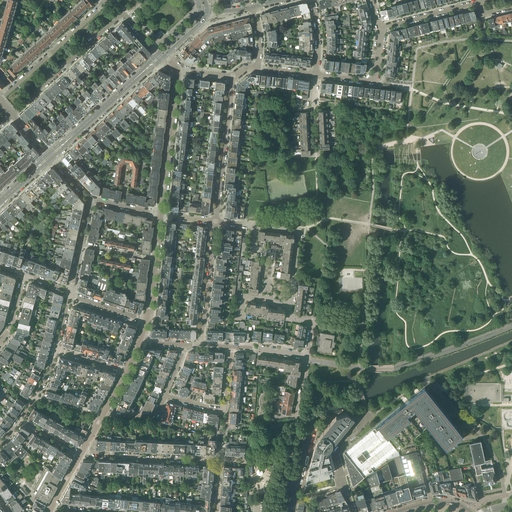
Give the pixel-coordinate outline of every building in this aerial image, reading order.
[(7,0),(6,5),(16,8),(18,1),(15,0),(7,0)] [(83,0),(81,0),(77,5),(83,12),(89,6),(83,0)] [(327,10),(327,9),(324,0),(318,0),(321,9),(323,9),(324,14),(324,16),(328,15),(328,13),(327,10)] [(338,9),(336,0),(329,0),(331,6),(337,4),(338,9)] [(346,5),(345,2),(344,0),(336,0),(338,9),(338,10),(339,12),(341,12),(340,8),(339,6),(340,6),(340,3),(342,3),(343,6),(346,5)] [(306,21),(311,20),(309,13),(309,11),(307,2),(302,3),(303,8),(300,9),(301,14),(304,13),(303,13),(304,13),(305,16),(306,21)] [(303,8),(302,3),(293,6),(296,15),(296,16),(301,15),(301,14),(300,9),(303,8)] [(6,5),(4,13),(14,16),(16,8),(6,5)] [(77,5),(70,10),(77,18),(83,12),(77,5)] [(296,15),(293,6),(288,7),(289,12),(286,13),(287,17),(287,18),(291,17),(290,16),(296,15)] [(289,12),(288,7),(279,9),(282,19),(287,17),(286,13),(289,12)] [(279,9),(271,12),(272,17),(275,16),(277,20),(282,19),(279,9)] [(70,10),(64,16),(71,23),(77,18),(70,10)] [(470,21),(473,20),(474,23),(476,23),(476,19),(473,11),(471,11),(470,11),(469,11),(469,12),(468,12),(470,21)] [(272,17),(271,12),(266,13),(268,22),(273,21),(273,22),(277,21),(277,20),(275,16),(272,17)] [(3,17),(2,19),(2,21),(12,24),(12,23),(13,20),(14,16),(4,13),(3,16),(3,17)] [(266,31),(267,31),(271,30),(270,27),(268,22),(266,13),(260,14),(262,24),(264,23),(266,31)] [(64,16),(58,21),(66,29),(71,23),(64,16)] [(247,36),(252,35),(252,32),(251,29),(251,26),(249,18),(243,19),(247,36)] [(440,19),(438,20),(440,29),(440,31),(446,30),(445,27),(443,18),(440,19)] [(242,37),(247,36),(243,19),(240,20),(238,21),(240,29),(242,37)] [(2,21),(0,26),(0,28),(10,31),(12,24),(2,21)] [(58,21),(53,26),(60,34),(66,29),(58,21)] [(235,21),(232,22),(235,32),(237,39),(242,37),(240,29),(238,21),(237,21),(235,21)] [(122,22),(111,32),(114,35),(117,33),(125,25),(122,22)] [(231,40),(237,39),(235,32),(232,22),(227,23),(224,24),(221,25),(224,36),(225,42),(228,41),(231,40)] [(128,29),(125,25),(117,33),(120,36),(128,29)] [(223,42),(224,42),(225,42),(224,36),(221,25),(220,25),(218,25),(218,26),(216,26),(218,35),(219,38),(220,43),(223,42)] [(53,26),(47,32),(54,39),(55,40),(57,38),(57,37),(60,34),(53,26)] [(214,45),(219,43),(220,43),(219,38),(218,35),(216,26),(215,26),(213,27),(210,28),(212,36),(214,45)] [(214,45),(212,36),(210,28),(210,27),(207,28),(204,30),(204,31),(198,36),(210,49),(214,45)] [(0,28),(0,36),(7,39),(10,31),(0,28)] [(132,33),(128,29),(120,36),(124,41),(132,33)] [(402,29),(390,32),(398,40),(398,39),(399,41),(404,39),(404,38),(402,29)] [(47,32),(41,37),(48,45),(51,42),(52,42),(54,40),(54,39),(47,32)] [(111,32),(107,36),(114,43),(118,40),(117,39),(115,37),(114,35),(111,32)] [(390,32),(389,44),(398,45),(398,40),(390,32)] [(131,42),(136,38),(132,33),(124,41),(123,41),(125,43),(127,41),(129,43),(127,44),(128,45),(129,44),(129,43),(131,42)] [(237,39),(237,44),(253,42),(252,35),(247,36),(242,37),(237,39)] [(107,36),(103,40),(112,49),(116,45),(114,43),(107,36)] [(204,54),(210,49),(198,36),(190,44),(196,51),(199,53),(203,58),(204,57),(204,54)] [(41,37),(35,42),(42,50),(48,45),(41,37)] [(135,46),(145,57),(150,53),(140,42),(136,38),(131,42),(135,46)] [(103,40),(99,43),(105,50),(108,48),(113,54),(115,53),(112,49),(103,40)] [(35,42),(29,48),(36,55),(42,50),(35,42)] [(237,44),(238,49),(238,53),(240,54),(240,59),(246,59),(247,51),(247,47),(247,45),(248,45),(253,45),(253,42),(237,44)] [(95,47),(105,58),(106,58),(107,57),(109,55),(108,53),(105,50),(99,43),(95,47)] [(200,60),(203,58),(199,53),(196,51),(190,44),(186,47),(194,56),(197,60),(197,63),(198,63),(198,62),(199,62),(199,60),(200,60)] [(131,50),(141,61),(144,59),(145,57),(135,46),(131,50)] [(95,47),(91,50),(97,57),(100,55),(103,59),(105,58),(95,47)] [(180,54),(184,58),(188,55),(191,59),(194,56),(186,47),(184,49),(180,53),(180,54)] [(29,48),(24,53),(30,60),(31,61),(36,55),(29,48)] [(230,52),(236,59),(237,58),(240,59),(240,54),(238,53),(238,49),(235,49),(232,51),(231,49),(229,50),(230,52)] [(91,50),(87,54),(96,64),(98,62),(95,59),(97,57),(91,50)] [(126,54),(137,65),(139,63),(141,61),(131,50),(126,54)] [(216,63),(217,54),(217,53),(209,52),(207,52),(206,53),(205,57),(208,58),(208,62),(216,63)] [(227,59),(227,65),(229,65),(229,64),(236,59),(230,52),(226,55),(228,58),(227,59)] [(24,53),(17,59),(24,66),(30,60),(24,53)] [(96,64),(87,54),(83,57),(90,65),(91,63),(95,68),(98,66),(97,65),(96,64)] [(123,58),(133,69),(135,67),(137,65),(126,54),(124,56),(125,56),(123,58)] [(83,57),(79,61),(88,71),(90,69),(87,67),(90,65),(83,57)] [(118,61),(128,73),(130,71),(133,69),(123,58),(121,60),(120,59),(118,61)] [(17,59),(11,65),(18,72),(24,66),(17,59)] [(79,61),(75,65),(81,72),(84,70),(86,72),(88,75),(90,73),(88,71),(79,61)] [(116,68),(124,76),(127,74),(128,73),(118,61),(116,63),(118,66),(116,68)] [(18,72),(11,65),(11,66),(7,70),(11,74),(13,77),(18,72)] [(75,65),(71,68),(82,80),(83,81),(85,84),(87,83),(82,77),(84,75),(81,72),(75,65)] [(11,83),(14,80),(9,75),(1,67),(0,68),(0,69),(1,70),(4,74),(8,77),(7,78),(10,83),(11,83)] [(110,69),(120,81),(122,79),(124,76),(116,68),(114,70),(112,67),(110,69)] [(78,82),(79,85),(83,81),(82,80),(71,68),(68,72),(76,81),(77,83),(78,82)] [(108,75),(116,84),(118,82),(120,81),(110,69),(108,71),(110,73),(108,75)] [(155,73),(153,75),(159,83),(163,79),(170,80),(171,77),(170,77),(171,76),(170,76),(166,74),(166,73),(165,72),(164,72),(163,72),(163,73),(159,71),(158,71),(157,71),(155,73)] [(68,72),(64,75),(75,88),(77,86),(74,83),(76,81),(68,72)] [(101,76),(112,88),(113,86),(116,84),(108,75),(106,77),(102,73),(100,75),(101,76)] [(250,74),(245,77),(249,82),(250,83),(254,83),(255,75),(250,74)] [(64,75),(60,79),(69,88),(71,87),(74,89),(75,88),(64,75)] [(149,79),(154,85),(157,89),(158,88),(159,89),(166,90),(165,89),(159,83),(153,75),(149,79)] [(100,83),(108,92),(110,90),(112,88),(101,76),(99,78),(102,81),(100,83)] [(245,77),(239,82),(242,86),(243,85),(245,88),(250,84),(250,83),(249,82),(245,77)] [(184,85),(187,86),(193,87),(194,83),(192,83),(192,79),(188,78),(185,78),(185,82),(184,82),(184,85)] [(69,88),(60,79),(56,82),(67,94),(70,97),(72,96),(72,95),(74,94),(69,88)] [(143,84),(151,92),(155,88),(154,86),(154,85),(149,79),(143,84)] [(170,80),(163,79),(159,83),(165,89),(166,90),(166,91),(166,92),(169,92),(170,80)] [(209,84),(212,84),(212,81),(210,81),(201,80),(200,86),(201,86),(201,88),(204,88),(206,88),(209,89),(209,87),(209,84)] [(213,89),(215,90),(216,90),(224,90),(225,87),(225,85),(225,83),(223,83),(223,82),(216,82),(212,81),(212,84),(213,84),(213,85),(214,85),(213,89)] [(56,82),(52,85),(59,92),(61,90),(65,95),(67,94),(56,82)] [(93,84),(103,96),(105,94),(108,92),(100,83),(97,85),(95,82),(93,84)] [(237,84),(236,92),(245,93),(245,88),(243,85),(242,86),(239,82),(237,84)] [(91,90),(99,100),(102,97),(103,96),(93,84),(91,86),(93,88),(91,90)] [(143,84),(135,91),(144,100),(149,106),(150,107),(151,105),(153,99),(154,96),(151,93),(151,92),(143,84)] [(52,85),(49,89),(59,101),(61,99),(59,97),(61,95),(59,92),(52,85)] [(183,93),(191,94),(192,92),(194,92),(194,89),(187,88),(187,86),(184,85),(183,93)] [(45,92),(51,99),(53,97),(58,102),(59,101),(49,89),(45,92)] [(84,92),(95,103),(99,100),(91,90),(89,92),(87,90),(84,92)] [(156,96),(154,96),(153,99),(168,100),(169,92),(166,92),(166,91),(158,90),(158,92),(157,96),(156,96)] [(133,94),(131,95),(145,111),(148,109),(140,101),(142,99),(143,100),(144,100),(135,91),(133,94)] [(45,92),(41,96),(52,108),(53,106),(49,101),(51,99),(45,92)] [(80,95),(91,107),(95,103),(84,92),(80,95)] [(76,108),(82,115),(87,111),(76,99),(72,95),(72,96),(70,97),(77,105),(78,105),(76,108)] [(76,99),(87,111),(91,107),(80,95),(76,99)] [(129,97),(126,99),(133,107),(135,105),(143,113),(145,111),(131,95),(129,97)] [(41,96),(37,99),(46,109),(48,107),(50,109),(51,111),(53,109),(52,108),(41,96)] [(46,109),(37,99),(33,103),(39,110),(41,109),(44,111),(45,113),(48,111),(46,109)] [(123,102),(122,103),(136,119),(139,117),(131,109),(133,107),(126,99),(124,102),(123,102)] [(153,99),(151,105),(158,107),(167,108),(168,100),(153,99)] [(33,103),(29,107),(35,114),(37,112),(42,118),(42,117),(45,120),(46,120),(47,119),(46,117),(44,115),(39,110),(33,103)] [(120,105),(117,107),(124,115),(126,113),(134,121),(136,119),(122,103),(120,105)] [(67,107),(78,119),(82,115),(76,108),(73,110),(73,109),(70,105),(67,107)] [(29,107),(25,111),(31,118),(33,116),(35,119),(38,117),(35,114),(29,107)] [(67,115),(74,123),(74,122),(78,119),(67,107),(65,109),(69,113),(69,112),(70,113),(67,115)] [(124,115),(117,107),(114,110),(113,112),(127,127),(130,125),(124,119),(126,117),(124,115)] [(131,202),(132,202),(139,203),(139,204),(147,206),(147,205),(149,205),(149,204),(153,205),(154,201),(155,201),(155,200),(156,200),(157,191),(156,191),(156,188),(157,184),(157,183),(158,183),(159,174),(158,174),(159,166),(160,166),(161,157),(160,157),(161,148),(162,148),(163,140),(162,140),(163,131),(164,131),(165,122),(164,122),(165,114),(166,114),(167,109),(158,108),(158,114),(159,114),(158,117),(156,117),(156,121),(157,121),(156,131),(157,131),(156,138),(155,137),(153,148),(155,149),(154,155),(153,155),(151,166),(153,166),(152,172),(151,172),(150,182),(151,182),(150,184),(150,190),(149,189),(148,196),(150,196),(150,198),(152,198),(150,198),(148,200),(147,202),(145,201),(146,197),(141,196),(140,197),(132,195),(132,194),(128,193),(126,201),(130,202),(131,202)] [(20,115),(27,122),(31,118),(25,111),(20,115)] [(111,113),(108,116),(116,124),(118,123),(125,130),(127,127),(113,112),(111,113)] [(59,115),(70,127),(74,123),(67,115),(65,118),(64,117),(65,116),(61,113),(59,115)] [(59,123),(66,130),(70,127),(59,115),(57,117),(60,120),(61,120),(61,121),(59,123)] [(116,124),(108,116),(106,118),(105,118),(104,120),(118,136),(121,133),(114,126),(116,124)] [(35,126),(36,128),(39,126),(31,118),(27,122),(33,128),(35,126)] [(51,123),(61,134),(65,130),(66,130),(59,123),(56,125),(56,124),(53,120),(51,123)] [(111,133),(116,138),(118,136),(104,120),(102,121),(102,122),(99,124),(106,132),(109,134),(111,133)] [(7,127),(17,138),(22,134),(20,133),(19,131),(12,124),(10,123),(10,124),(7,127)] [(51,131),(57,138),(61,134),(51,123),(49,124),(52,128),(53,128),(51,131)] [(95,128),(109,144),(112,142),(104,133),(106,132),(99,124),(97,126),(96,126),(95,128)] [(39,126),(36,128),(34,130),(45,142),(47,144),(47,145),(50,145),(53,142),(42,130),(40,127),(39,126)] [(15,140),(17,138),(7,127),(3,131),(9,138),(11,136),(15,140)] [(45,128),(42,130),(53,142),(57,138),(51,131),(49,132),(45,128)] [(90,132),(97,140),(98,141),(101,138),(103,140),(102,141),(107,146),(109,144),(95,128),(93,130),(90,132)] [(7,139),(9,138),(3,131),(0,133),(0,136),(9,146),(11,144),(7,139)] [(85,136),(100,152),(103,150),(98,145),(97,145),(94,143),(97,140),(90,132),(87,135),(85,136)] [(22,144),(24,146),(29,142),(22,134),(17,138),(18,139),(20,142),(22,144)] [(7,148),(9,146),(0,136),(0,144),(1,145),(3,143),(7,148)] [(81,141),(90,150),(92,147),(94,148),(93,149),(98,154),(100,152),(85,136),(84,138),(81,141)] [(75,146),(78,149),(79,148),(89,159),(92,157),(88,153),(91,151),(90,150),(81,141),(78,143),(75,146)] [(29,142),(24,146),(35,158),(39,155),(39,153),(29,142)] [(418,151),(420,153),(413,143),(394,150),(412,144),(416,148),(418,151)] [(23,153),(24,154),(31,162),(35,158),(24,146),(22,148),(25,151),(23,153)] [(76,154),(80,158),(83,154),(78,149),(75,146),(72,149),(73,151),(75,152),(75,153),(76,154)] [(473,149),(472,149),(471,151),(471,153),(472,155),(473,157),(474,158),(476,159),(478,160),(480,160),(482,160),(485,158),(487,156),(487,154),(488,151),(487,150),(487,148),(486,149),(486,150),(487,151),(487,153),(486,154),(486,155),(485,156),(484,158),(482,158),(481,159),(479,159),(477,159),(476,158),(475,158),(474,157),(474,156),(473,155),(473,154),(472,152),(472,151),(473,149)] [(81,162),(82,163),(84,162),(80,158),(76,154),(75,153),(75,152),(73,151),(72,149),(68,152),(77,162),(76,163),(78,165),(81,162)] [(68,152),(64,156),(66,158),(67,159),(67,160),(73,165),(76,163),(77,162),(68,152)] [(21,155),(19,157),(27,165),(31,162),(24,154),(22,156),(21,155)] [(61,160),(69,169),(73,165),(67,160),(67,159),(66,158),(64,156),(61,158),(62,159),(61,160)] [(18,160),(16,162),(22,170),(27,165),(19,157),(17,159),(18,160)] [(14,177),(7,170),(5,172),(1,167),(0,166),(0,164),(0,165),(1,164),(0,162),(0,175),(1,176),(0,176),(0,179),(4,184),(5,185),(6,184),(10,181),(14,177)] [(9,168),(7,170),(14,177),(22,170),(16,162),(14,164),(13,163),(8,167),(9,168)] [(69,169),(73,172),(74,171),(76,169),(78,168),(82,163),(81,162),(78,165),(76,163),(73,165),(69,169)] [(73,172),(76,176),(82,170),(81,168),(84,165),(82,163),(78,168),(76,169),(74,171),(73,172)] [(47,171),(54,179),(54,178),(58,174),(53,168),(51,168),(47,171)] [(76,176),(79,179),(81,178),(80,177),(82,176),(83,176),(84,175),(84,174),(89,170),(87,169),(86,170),(85,168),(83,170),(82,170),(76,176)] [(79,179),(82,183),(89,176),(92,174),(89,170),(84,174),(84,175),(83,176),(82,176),(80,177),(81,178),(79,179)] [(45,182),(48,185),(49,186),(51,184),(50,183),(54,179),(47,171),(43,175),(43,176),(47,180),(45,182)] [(54,179),(59,185),(60,184),(64,181),(58,174),(54,178),(54,179)] [(82,183),(86,187),(97,176),(95,174),(92,177),(92,179),(89,176),(82,183)] [(36,181),(44,189),(48,185),(45,182),(47,180),(43,176),(41,177),(36,181)] [(86,187),(89,191),(97,184),(94,181),(97,182),(100,179),(97,176),(86,187)] [(119,185),(120,179),(115,178),(115,180),(111,179),(111,184),(110,184),(110,186),(115,187),(116,184),(119,185)] [(34,192),(37,195),(38,196),(40,194),(39,193),(44,189),(36,181),(32,185),(32,186),(36,190),(34,192)] [(60,184),(59,185),(57,188),(59,190),(51,197),(53,200),(55,198),(69,186),(64,181),(60,184)] [(97,184),(89,191),(92,194),(100,196),(100,195),(101,188),(99,186),(101,184),(101,183),(99,182),(97,184)] [(32,199),(35,197),(38,201),(40,199),(38,196),(37,195),(34,192),(36,190),(32,186),(30,187),(25,191),(32,199)] [(69,186),(55,198),(57,199),(63,194),(65,196),(72,189),(69,186)] [(103,193),(102,196),(106,197),(106,196),(115,198),(115,199),(119,200),(121,192),(117,191),(116,192),(109,190),(109,189),(104,188),(103,193)] [(72,189),(65,196),(67,198),(61,203),(62,205),(75,193),(72,189)] [(20,196),(31,208),(34,205),(30,201),(32,199),(25,191),(20,196)] [(75,193),(62,205),(64,207),(70,201),(72,203),(74,201),(79,197),(75,193)] [(16,200),(22,207),(25,206),(29,210),(31,208),(20,196),(16,200)] [(202,196),(201,204),(210,205),(210,198),(211,197),(202,196)] [(79,197),(74,201),(75,201),(73,208),(83,210),(84,203),(79,197)] [(11,204),(22,216),(25,214),(21,209),(22,207),(16,200),(11,204)] [(186,212),(189,212),(190,203),(190,202),(187,202),(187,205),(181,204),(182,201),(179,201),(170,200),(169,205),(186,207),(186,212)] [(7,208),(16,219),(18,217),(20,219),(21,217),(22,219),(25,222),(26,221),(22,216),(11,204),(9,206),(8,206),(7,207),(7,208)] [(202,205),(201,214),(205,214),(205,213),(207,214),(208,214),(208,213),(209,213),(209,212),(210,205),(201,204),(201,205),(202,205)] [(227,204),(226,211),(244,213),(245,207),(240,206),(237,206),(235,205),(227,204)] [(2,212),(13,224),(18,220),(16,219),(7,208),(6,209),(5,208),(4,210),(2,212)] [(97,219),(99,220),(100,216),(101,215),(99,212),(97,210),(97,209),(97,210),(96,211),(96,213),(95,213),(95,215),(94,214),(93,218),(97,219)] [(111,218),(114,218),(116,212),(111,211),(112,210),(107,209),(106,216),(105,218),(106,218),(111,219),(111,218)] [(82,214),(68,211),(64,211),(63,213),(68,214),(72,215),(71,217),(81,219),(82,214)] [(244,213),(226,211),(225,217),(226,217),(243,219),(244,213)] [(0,214),(0,219),(4,224),(6,222),(10,227),(13,224),(2,212),(0,214)] [(117,220),(123,221),(125,213),(120,212),(120,213),(116,212),(114,218),(118,219),(117,220)] [(128,221),(131,222),(133,216),(129,215),(129,214),(125,213),(123,221),(128,223),(128,221)] [(135,224),(139,225),(141,217),(137,216),(137,217),(133,216),(131,222),(135,223),(135,224)] [(144,224),(145,226),(151,221),(147,220),(147,219),(146,219),(146,218),(141,217),(139,225),(140,225),(141,221),(145,222),(144,224)] [(99,220),(97,219),(93,218),(92,223),(93,223),(92,227),(98,229),(99,224),(100,225),(101,221),(101,220),(99,220)] [(79,224),(63,220),(62,220),(61,220),(60,221),(61,222),(65,223),(65,225),(78,229),(79,224)] [(144,231),(152,232),(153,227),(152,227),(152,226),(151,226),(151,221),(145,226),(146,227),(148,227),(148,231),(144,231)] [(78,229),(65,225),(64,228),(61,227),(60,230),(77,234),(78,229)] [(97,231),(98,229),(92,227),(91,231),(90,231),(89,236),(96,237),(97,237),(99,231),(97,231)] [(63,236),(67,237),(76,239),(77,234),(60,230),(60,232),(63,233),(63,236)] [(144,236),(144,240),(150,240),(151,236),(152,232),(144,231),(143,236),(144,236)] [(284,243),(283,251),(292,252),(294,235),(280,233),(279,243),(284,243)] [(104,244),(111,246),(112,241),(112,239),(106,237),(105,241),(105,242),(104,244)] [(75,244),(58,240),(58,242),(65,244),(65,246),(74,248),(75,244)] [(142,248),(143,248),(150,249),(150,245),(150,244),(150,240),(144,240),(144,243),(142,243),(142,248)] [(60,248),(56,247),(56,250),(73,254),(74,248),(65,246),(60,245),(60,248)] [(13,254),(10,253),(7,262),(12,264),(15,252),(17,248),(15,247),(14,247),(13,250),(14,251),(13,254)] [(30,260),(31,257),(28,255),(29,252),(25,251),(26,250),(25,250),(24,249),(22,248),(20,248),(18,253),(15,252),(12,264),(17,266),(26,269),(29,259),(30,260)] [(63,256),(72,259),(73,254),(56,250),(55,252),(63,253),(63,255),(63,256)] [(85,258),(84,262),(90,263),(91,260),(92,260),(93,255),(92,255),(85,253),(84,257),(85,258)] [(32,255),(31,257),(30,260),(29,259),(26,269),(32,271),(35,261),(36,258),(37,257),(34,255),(33,255),(32,255)] [(54,258),(56,259),(61,261),(71,264),(72,259),(63,256),(59,255),(59,257),(52,255),(51,257),(54,258)] [(41,263),(37,273),(43,275),(46,267),(46,265),(43,264),(45,258),(43,257),(41,263)] [(32,271),(37,273),(41,263),(38,262),(39,259),(36,258),(35,261),(32,271)] [(61,261),(56,259),(56,260),(55,263),(66,267),(70,268),(71,264),(61,261)] [(248,272),(251,272),(260,273),(260,270),(263,270),(263,265),(261,265),(261,262),(249,260),(248,272)] [(47,277),(51,265),(52,262),(50,261),(48,268),(46,267),(43,275),(47,277)] [(90,263),(84,262),(83,266),(82,270),(90,272),(91,267),(90,267),(90,263)] [(140,269),(140,272),(146,273),(147,269),(148,269),(148,264),(141,263),(140,263),(139,269),(140,269)] [(64,272),(61,282),(66,284),(70,268),(66,267),(64,272)] [(79,292),(85,294),(87,287),(88,287),(91,275),(92,274),(81,272),(80,278),(77,290),(78,292),(79,292)] [(138,276),(138,281),(146,282),(147,278),(146,278),(146,273),(140,272),(140,276),(138,276)] [(3,281),(4,281),(14,284),(16,279),(15,278),(5,274),(3,281)] [(99,277),(91,275),(88,287),(87,287),(85,294),(93,297),(99,277)] [(101,296),(104,297),(107,289),(109,281),(110,279),(110,278),(107,278),(102,277),(100,276),(99,276),(99,277),(93,297),(100,299),(101,296)] [(2,286),(13,289),(14,284),(4,281),(3,286),(2,286)] [(138,286),(138,290),(144,291),(145,286),(146,282),(138,281),(137,286),(138,286)] [(299,282),(298,287),(307,288),(307,289),(311,290),(311,287),(308,287),(308,283),(299,282)] [(29,284),(27,290),(38,294),(40,287),(30,284),(30,283),(29,284)] [(1,287),(0,289),(0,291),(12,295),(13,289),(2,286),(2,287),(1,287)] [(47,290),(40,287),(38,294),(39,294),(40,296),(44,298),(47,290)] [(106,300),(108,301),(113,289),(110,288),(109,290),(107,289),(104,297),(103,299),(104,299),(104,300),(106,301),(106,300)] [(113,303),(114,303),(117,292),(115,291),(115,290),(113,289),(108,301),(111,302),(111,303),(113,303)] [(27,290),(26,295),(37,298),(38,295),(40,296),(39,294),(38,294),(27,290)] [(136,298),(138,298),(144,299),(144,295),(144,291),(138,290),(138,293),(136,293),(136,298)] [(0,297),(10,300),(12,295),(0,291),(0,297)] [(52,296),(54,297),(63,299),(63,296),(63,295),(49,291),(49,293),(53,294),(52,296)] [(117,304),(119,304),(123,292),(120,291),(120,293),(117,292),(114,303),(114,304),(116,304),(117,304)] [(121,306),(124,307),(127,298),(126,297),(127,295),(125,295),(126,293),(123,292),(119,304),(121,305),(121,306)] [(298,292),(297,298),(306,299),(306,300),(309,301),(309,298),(306,298),(307,294),(298,292)] [(26,295),(24,301),(38,304),(39,299),(37,298),(26,295)] [(0,297),(0,303),(9,306),(10,300),(0,297)] [(24,301),(23,306),(35,309),(37,309),(38,304),(24,301)] [(246,315),(257,316),(258,304),(255,304),(255,302),(251,301),(251,304),(247,303),(246,315)] [(257,316),(268,318),(269,308),(269,306),(266,305),(266,303),(262,303),(261,303),(261,305),(258,304),(257,316)] [(23,306),(22,311),(34,314),(35,309),(23,306)] [(73,308),(71,314),(80,316),(81,314),(82,309),(74,307),(73,308)] [(277,307),(277,309),(276,319),(284,320),(285,310),(282,309),(282,307),(277,307)] [(268,318),(276,319),(277,309),(269,308),(268,318)] [(90,312),(82,309),(81,314),(83,315),(83,317),(88,319),(90,312)] [(155,318),(162,319),(173,320),(176,321),(176,317),(168,316),(167,316),(168,313),(165,313),(165,310),(156,309),(156,315),(155,318)] [(20,317),(31,319),(33,320),(34,314),(22,311),(20,317)] [(90,322),(92,323),(95,314),(90,312),(88,319),(87,322),(87,324),(87,325),(89,326),(90,322)] [(71,314),(70,319),(78,322),(80,316),(71,314)] [(99,325),(102,326),(105,317),(100,315),(96,328),(94,334),(96,335),(98,328),(99,325)] [(20,317),(19,322),(31,325),(32,322),(31,321),(31,319),(20,317)] [(106,328),(107,328),(113,330),(117,321),(110,318),(106,328)] [(70,319),(68,324),(77,327),(78,322),(70,319)] [(116,335),(118,331),(120,326),(122,322),(117,321),(113,330),(111,335),(116,336),(116,335)] [(19,322),(18,327),(24,328),(25,327),(27,328),(26,330),(29,330),(32,330),(32,329),(31,329),(32,325),(31,325),(19,322)] [(122,322),(120,326),(135,332),(136,327),(134,326),(122,322)] [(510,323),(510,322),(502,325),(492,330),(479,335),(463,341),(453,345),(445,348),(427,353),(416,357),(410,359),(401,361),(393,364),(392,364),(403,361),(411,359),(421,356),(430,353),(440,349),(449,347),(455,344),(462,342),(468,340),(473,338),(479,335),(485,333),(492,330),(504,325),(510,323)] [(46,328),(45,330),(54,333),(55,328),(44,325),(38,323),(37,325),(39,326),(46,328)] [(297,335),(297,336),(304,337),(306,326),(299,325),(298,331),(296,331),(295,330),(295,335),(296,335),(297,335)] [(118,331),(121,332),(133,337),(135,332),(120,326),(118,331)] [(262,340),(272,341),(273,328),(264,326),(262,340)] [(16,331),(16,332),(26,334),(29,335),(30,332),(33,333),(32,336),(34,337),(36,331),(32,330),(29,330),(26,330),(27,328),(25,327),(24,328),(18,327),(16,331)] [(252,340),(260,341),(261,331),(253,330),(252,340)] [(16,332),(13,336),(25,343),(26,341),(23,339),(26,334),(16,332)] [(120,336),(122,337),(131,341),(133,337),(121,332),(120,336)] [(317,342),(317,345),(318,345),(317,350),(331,352),(332,349),(333,349),(334,346),(334,343),(335,341),(334,341),(335,338),(333,338),(334,335),(321,332),(320,332),(319,337),(318,337),(318,339),(317,340),(317,342)] [(273,342),(277,343),(277,342),(278,343),(279,343),(283,344),(284,334),(280,334),(274,333),(273,342)] [(13,336),(10,341),(21,348),(25,343),(13,336)] [(122,337),(120,342),(129,346),(131,341),(122,337)] [(290,345),(293,345),(296,346),(302,347),(304,339),(296,338),(295,338),(292,337),(292,338),(291,341),(293,342),(293,345),(290,345)] [(80,351),(82,345),(80,344),(73,342),(64,340),(63,345),(64,346),(80,351)] [(9,341),(6,346),(25,356),(28,358),(29,356),(27,355),(22,352),(20,351),(21,348),(10,341),(9,341)] [(41,345),(41,348),(49,350),(50,345),(36,342),(33,341),(32,343),(41,345)] [(84,352),(86,353),(89,344),(82,342),(82,345),(80,351),(84,352)] [(91,354),(94,346),(95,343),(89,342),(89,344),(86,353),(88,353),(91,354)] [(120,342),(118,347),(127,351),(129,346),(120,342)] [(94,355),(97,356),(99,347),(101,343),(99,343),(98,347),(94,346),(91,354),(94,355)] [(108,349),(109,347),(110,345),(109,345),(107,344),(106,346),(102,357),(102,358),(107,359),(109,355),(110,350),(108,349)] [(6,346),(0,353),(15,361),(20,364),(21,363),(22,363),(22,362),(23,361),(23,360),(24,360),(24,359),(24,358),(25,356),(6,346)] [(98,356),(102,357),(106,346),(105,346),(104,349),(99,347),(97,356),(98,357),(98,356)] [(118,347),(116,352),(125,355),(127,351),(118,347)] [(158,359),(159,360),(160,358),(161,356),(162,354),(163,350),(155,349),(153,353),(154,353),(153,354),(159,356),(157,359),(158,359)] [(167,355),(175,359),(175,358),(175,359),(177,353),(177,352),(176,351),(176,350),(169,350),(167,355)] [(125,355),(116,352),(114,351),(112,355),(115,356),(124,360),(125,355)] [(184,364),(189,365),(190,362),(189,362),(190,361),(190,360),(193,360),(194,351),(190,351),(188,353),(188,352),(184,364)] [(0,359),(7,364),(12,367),(12,366),(13,366),(13,365),(14,365),(14,364),(15,363),(15,362),(15,361),(0,353),(0,359)] [(144,363),(149,365),(150,363),(150,362),(152,358),(142,354),(140,359),(145,360),(144,363)] [(165,360),(173,364),(175,359),(167,355),(166,358),(161,356),(160,358),(165,360)] [(262,366),(268,366),(273,367),(278,368),(284,369),(291,370),(290,374),(290,380),(288,380),(287,385),(289,385),(295,386),(296,386),(298,387),(299,381),(300,376),(300,373),(300,370),(301,368),(302,362),(298,361),(296,361),(294,361),(285,360),(280,359),(274,358),(269,357),(264,357),(260,356),(258,356),(258,357),(257,365),(262,366)] [(67,369),(75,372),(77,363),(73,362),(69,360),(60,357),(57,366),(67,369)] [(37,362),(37,363),(45,368),(46,363),(38,360),(35,359),(34,358),(33,360),(37,362)] [(164,362),(162,365),(171,369),(173,364),(165,360),(160,358),(159,360),(164,362)] [(145,360),(140,359),(139,361),(137,366),(146,370),(149,365),(144,363),(145,360)] [(30,365),(28,369),(32,371),(36,363),(33,367),(30,365)] [(45,368),(37,363),(36,363),(32,371),(38,374),(40,372),(41,370),(42,367),(44,368),(45,368)] [(76,375),(79,376),(83,364),(77,363),(75,372),(73,375),(76,376),(76,375)] [(83,375),(86,376),(88,366),(83,364),(79,376),(78,379),(81,380),(83,375)] [(182,369),(190,372),(193,373),(195,368),(192,367),(189,365),(184,364),(182,368),(182,369)] [(161,365),(159,370),(169,374),(171,369),(162,365),(161,365)] [(86,381),(90,382),(94,368),(88,366),(86,376),(88,376),(86,381)] [(144,375),(146,370),(137,366),(135,372),(134,374),(139,376),(140,373),(144,375)] [(5,374),(3,378),(7,382),(9,384),(10,384),(14,386),(15,385),(17,380),(21,372),(13,367),(12,369),(10,372),(9,373),(7,372),(5,373),(5,374)] [(31,374),(30,376),(38,380),(40,376),(38,374),(32,371),(28,369),(27,368),(27,369),(28,370),(27,372),(31,374)] [(94,368),(90,382),(92,383),(93,383),(94,380),(96,380),(98,375),(100,369),(94,368)] [(160,372),(158,375),(167,378),(168,375),(169,374),(159,370),(156,368),(155,370),(160,372)] [(98,375),(104,376),(115,379),(116,376),(116,374),(103,370),(100,369),(98,375)] [(194,379),(194,377),(189,375),(190,372),(182,369),(180,374),(188,377),(191,378),(194,379)] [(66,375),(65,374),(56,372),(54,377),(53,377),(62,379),(63,380),(64,377),(65,378),(66,375)] [(141,383),(144,375),(140,373),(139,376),(134,374),(131,379),(141,383)] [(186,382),(188,377),(180,374),(178,378),(178,379),(186,382)] [(21,377),(26,379),(35,385),(38,380),(30,376),(29,378),(25,375),(24,377),(22,375),(21,377)] [(158,375),(156,380),(165,383),(167,378),(158,375)] [(61,382),(62,379),(53,377),(51,381),(63,385),(64,385),(64,383),(61,382)] [(155,382),(154,385),(162,388),(165,383),(156,380),(152,378),(150,380),(152,381),(153,382),(155,382)] [(20,381),(19,382),(32,389),(35,385),(26,379),(25,381),(22,380),(21,381),(20,381)] [(139,388),(141,383),(131,379),(128,386),(133,389),(134,386),(139,388)] [(15,385),(19,387),(30,394),(32,389),(19,382),(17,380),(15,385)] [(99,383),(98,386),(109,389),(111,386),(112,384),(100,381),(100,384),(99,383)] [(79,384),(74,383),(72,387),(65,401),(70,403),(76,390),(79,384)] [(59,389),(58,388),(49,385),(46,389),(58,393),(59,389)] [(64,390),(62,392),(61,395),(59,400),(65,401),(72,387),(66,385),(66,386),(64,389),(64,390)] [(154,385),(152,390),(160,393),(162,388),(154,385)] [(96,389),(95,392),(107,395),(107,394),(108,391),(109,389),(98,386),(97,389),(96,389)] [(137,391),(139,388),(134,386),(133,389),(128,386),(125,391),(134,395),(135,395),(137,391)] [(30,394),(19,387),(18,389),(19,389),(19,390),(21,391),(20,393),(28,398),(28,397),(30,394)] [(411,397),(377,424),(397,450),(398,449),(427,426),(445,448),(459,438),(463,435),(432,397),(424,387),(411,397)] [(61,395),(58,393),(46,389),(44,394),(44,395),(59,400),(61,395)] [(81,393),(76,390),(70,403),(76,404),(81,393)] [(150,393),(149,395),(158,398),(160,393),(152,390),(150,393)] [(82,393),(81,393),(76,404),(81,406),(85,398),(86,396),(87,393),(82,391),(82,393)] [(132,400),(134,395),(125,391),(121,399),(126,401),(128,398),(132,400)] [(280,396),(279,397),(293,400),(294,393),(285,391),(284,397),(280,396)] [(93,394),(92,397),(104,400),(107,395),(95,392),(94,394),(93,394)] [(148,396),(147,399),(155,403),(158,398),(149,395),(145,393),(144,394),(148,396)] [(6,394),(5,395),(10,399),(11,400),(22,408),(25,404),(17,398),(16,400),(12,398),(6,394)] [(90,400),(90,401),(94,402),(94,403),(101,405),(104,400),(92,397),(91,397),(90,400)] [(293,400),(279,397),(279,398),(278,401),(276,401),(271,400),(270,403),(273,404),(273,402),(277,403),(277,405),(282,406),(281,413),(290,414),(293,400)] [(131,403),(132,400),(128,398),(126,401),(121,399),(119,404),(129,408),(130,408),(132,403),(131,403)] [(155,403),(147,399),(144,406),(142,405),(140,404),(138,408),(138,411),(141,411),(149,412),(152,410),(153,407),(155,403)] [(8,401),(7,403),(20,412),(22,408),(11,400),(14,402),(13,404),(8,401)] [(94,402),(90,401),(89,404),(87,403),(87,406),(87,407),(89,408),(98,409),(101,405),(94,403),(94,402)] [(176,409),(180,410),(181,407),(181,406),(180,406),(178,405),(168,402),(167,403),(166,406),(176,409)] [(10,407),(9,410),(17,415),(20,412),(7,403),(6,404),(10,407)] [(1,410),(3,411),(14,419),(17,415),(9,410),(8,411),(3,408),(1,410)] [(29,418),(33,420),(38,411),(37,410),(34,409),(29,416),(29,418)] [(5,415),(4,416),(11,423),(14,419),(3,411),(2,413),(3,413),(5,415)] [(33,420),(38,423),(43,414),(38,411),(33,420)] [(312,455),(305,479),(305,480),(333,472),(331,462),(328,451),(354,418),(347,412),(336,416),(317,440),(312,455)] [(43,414),(38,423),(43,426),(49,416),(48,416),(48,417),(43,414)] [(0,417),(0,418),(1,420),(9,427),(11,423),(4,416),(3,418),(1,417),(0,417)] [(43,426),(48,429),(54,419),(49,416),(43,426)] [(48,429),(53,432),(59,422),(54,419),(48,429)] [(1,420),(0,421),(0,424),(6,430),(9,427),(1,420)] [(53,432),(58,435),(64,425),(60,423),(59,422),(53,432)] [(397,450),(377,424),(343,452),(349,475),(352,485),(364,476),(385,459),(397,450)] [(58,435),(64,437),(69,428),(64,425),(58,435)] [(80,433),(79,434),(74,443),(77,446),(78,446),(80,445),(87,431),(89,429),(84,426),(81,431),(80,433)] [(20,428),(18,430),(25,436),(30,440),(34,434),(22,427),(20,428)] [(69,428),(64,437),(69,440),(74,431),(69,428)] [(18,430),(15,435),(22,441),(25,443),(27,445),(29,443),(23,439),(25,436),(18,430)] [(69,440),(74,443),(79,434),(74,431),(69,440)] [(34,434),(30,440),(29,443),(27,445),(29,447),(31,445),(37,436),(34,434)] [(22,441),(15,435),(12,439),(21,447),(25,443),(22,441)] [(37,436),(31,445),(36,448),(37,446),(41,439),(37,436)] [(1,449),(9,458),(12,460),(17,456),(18,456),(21,458),(27,451),(26,451),(24,449),(21,447),(12,439),(12,440),(12,439),(11,440),(2,448),(1,449)] [(37,452),(38,452),(39,453),(46,441),(45,441),(41,439),(37,446),(39,448),(37,452)] [(39,453),(38,454),(37,456),(36,458),(35,459),(37,460),(41,452),(44,454),(50,443),(46,441),(39,453)] [(492,467),(485,468),(481,469),(480,463),(485,462),(485,461),(483,455),(483,454),(481,446),(482,446),(481,445),(480,441),(469,443),(470,448),(472,456),(472,457),(474,463),(474,464),(476,475),(482,474),(484,484),(484,485),(484,484),(488,483),(488,484),(492,483),(496,482),(496,481),(495,478),(495,476),(493,467),(493,466),(492,467)] [(50,443),(44,454),(46,455),(45,457),(47,458),(54,446),(50,443)] [(54,446),(47,458),(52,460),(52,459),(54,456),(55,454),(58,448),(54,446)] [(404,474),(408,485),(408,486),(416,484),(424,482),(419,466),(415,447),(408,449),(404,450),(405,452),(402,454),(402,455),(399,456),(403,470),(405,474),(404,474)] [(1,449),(0,449),(0,456),(6,464),(9,461),(7,459),(9,458),(1,449)] [(398,449),(385,459),(395,457),(399,456),(398,449)] [(62,455),(61,455),(60,457),(70,462),(71,461),(72,459),(72,458),(72,456),(64,452),(62,455)] [(70,462),(60,457),(59,459),(60,459),(58,462),(67,467),(69,464),(69,465),(70,462)] [(81,463),(80,465),(81,466),(81,465),(89,469),(92,471),(93,469),(90,467),(93,461),(83,460),(82,462),(81,463)] [(67,467),(58,462),(57,462),(56,464),(57,464),(55,467),(65,473),(66,470),(67,467)] [(366,477),(370,485),(379,482),(392,478),(387,464),(376,471),(372,474),(366,477)] [(81,466),(80,465),(78,469),(86,474),(89,475),(90,474),(87,472),(89,469),(81,465),(81,466)] [(61,479),(53,472),(50,470),(47,468),(45,466),(45,467),(42,471),(39,469),(37,472),(41,474),(33,489),(36,491),(34,493),(35,494),(35,495),(34,497),(46,503),(46,502),(47,500),(49,501),(57,486),(56,485),(60,478),(61,479)] [(65,473),(55,467),(54,467),(53,469),(54,470),(53,472),(61,479),(63,475),(65,473)] [(460,496),(466,498),(463,485),(461,473),(461,472),(460,468),(455,469),(460,496)] [(75,474),(87,480),(89,478),(85,476),(86,474),(78,469),(75,474)] [(454,494),(460,496),(455,469),(449,470),(450,476),(451,478),(454,494)] [(437,472),(438,476),(440,484),(442,493),(450,494),(452,494),(454,494),(451,478),(443,479),(442,471),(437,472)] [(86,485),(91,487),(93,487),(94,484),(87,480),(75,474),(73,479),(84,484),(86,485)] [(398,476),(392,478),(393,484),(397,483),(399,490),(396,491),(399,502),(407,500),(411,499),(412,498),(413,498),(419,496),(416,484),(408,486),(408,485),(403,487),(401,487),(398,476)] [(442,493),(440,484),(438,476),(435,477),(436,479),(430,481),(428,482),(428,483),(431,493),(431,494),(433,493),(440,493),(442,493)] [(76,487),(81,488),(83,489),(85,490),(86,485),(84,484),(73,479),(70,484),(71,485),(74,487),(76,487)] [(0,487),(0,492),(10,485),(12,484),(10,482),(6,485),(5,484),(0,487)] [(372,493),(373,495),(374,495),(378,509),(378,508),(386,506),(387,506),(382,492),(382,490),(379,482),(370,485),(371,490),(372,490),(372,493)] [(427,494),(424,482),(416,484),(419,496),(427,494)] [(63,502),(70,503),(71,493),(71,485),(70,484),(61,500),(62,502),(63,502)] [(466,498),(472,499),(469,485),(470,485),(470,484),(463,485),(466,498)] [(0,492),(2,496),(14,487),(12,486),(10,485),(0,492)] [(469,485),(472,499),(478,501),(478,500),(478,499),(476,486),(475,486),(475,485),(473,485),(474,487),(471,487),(470,485),(469,485)] [(22,486),(18,489),(24,497),(29,493),(22,486)] [(2,496),(5,499),(17,490),(14,487),(2,496)] [(399,502),(396,491),(395,489),(391,490),(389,491),(393,504),(399,502)] [(5,499),(8,503),(21,493),(20,493),(18,491),(17,490),(5,499)] [(317,501),(320,510),(339,503),(345,500),(340,491),(335,493),(327,496),(327,498),(317,501)] [(382,492),(387,506),(393,504),(389,491),(386,491),(382,492)] [(366,511),(369,511),(364,497),(363,492),(357,494),(355,494),(356,497),(355,497),(355,498),(355,499),(355,500),(355,501),(358,500),(359,501),(359,502),(358,502),(358,503),(358,504),(359,504),(360,504),(362,511),(366,511)] [(8,503),(10,506),(20,499),(20,498),(23,496),(21,493),(8,503)] [(373,495),(364,497),(369,511),(377,509),(378,509),(377,508),(378,508),(378,509),(374,495),(373,495)] [(46,503),(34,497),(37,499),(33,506),(35,508),(38,509),(38,508),(42,510),(42,509),(42,510),(43,508),(45,504),(46,504),(46,503)] [(10,506),(14,511),(17,511),(23,508),(29,503),(25,498),(22,500),(21,499),(20,499),(10,506)] [(345,500),(339,503),(341,511),(350,511),(348,506),(347,504),(345,500)] [(320,510),(320,511),(341,511),(339,503),(320,510)]
